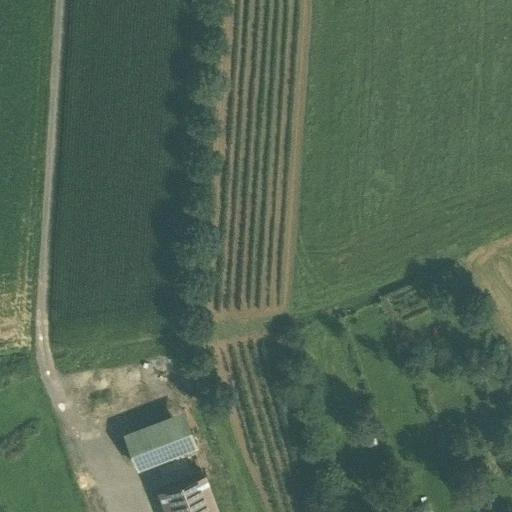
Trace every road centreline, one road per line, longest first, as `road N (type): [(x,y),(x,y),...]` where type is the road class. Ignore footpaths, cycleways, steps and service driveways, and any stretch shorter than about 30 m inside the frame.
road 1 (track): [(256,511),(198,345),(210,0)]
road 2 (track): [(61,0),(42,318),(44,361),(79,421)]
